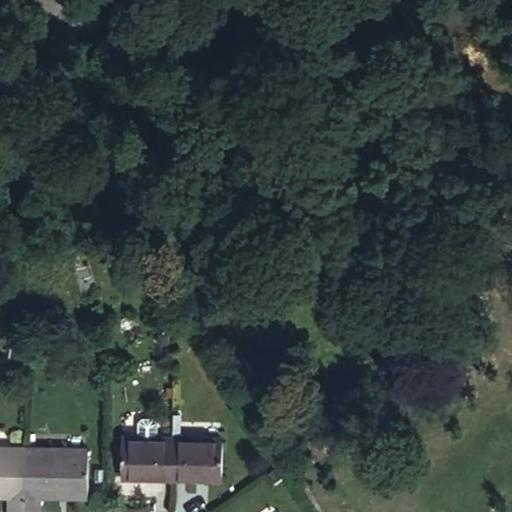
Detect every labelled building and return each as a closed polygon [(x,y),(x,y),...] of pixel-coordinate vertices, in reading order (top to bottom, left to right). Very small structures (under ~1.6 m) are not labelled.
[(139,447),(157,448),(157,433),(154,429),(143,429),(139,432),(139,447)] [(170,488),(171,449),(157,448),(139,447),(122,446),(121,486),(170,488)] [(171,449),(170,488),(222,490),(226,451),(171,449)] [(20,511),(22,463),(0,462),(0,507),(2,508),(1,511),(20,511)] [(85,466),(22,463),(20,511),(37,511),(37,509),(81,510),(85,466)]
